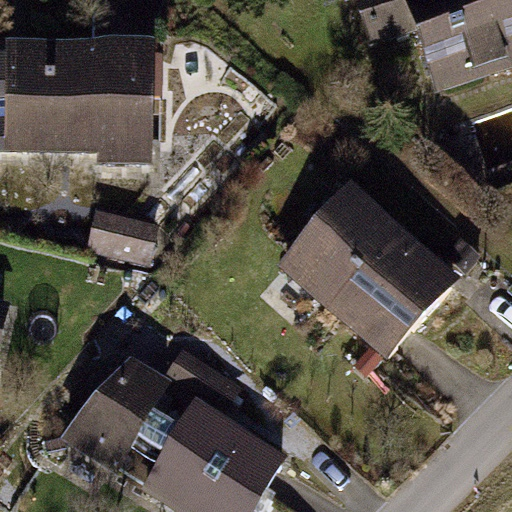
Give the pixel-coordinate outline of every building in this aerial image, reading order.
[(511,0),(364,0),(379,48),(424,34),(443,95),(511,73),(511,0)] [(12,65),(0,64),(0,158),(105,160),(105,170),(153,170),(155,54),(12,52),(12,65)] [(353,201),(288,274),(392,366),(457,293),(353,201)] [(159,235),(102,222),(94,256),(150,270),(159,235)] [(0,359),(9,320),(0,317),(0,359)] [(241,394),(186,361),(173,383),(229,415),(241,394)] [(169,469),(152,497),(176,511),(260,511),(286,470),(198,417),(182,443),(156,427),(172,400),(134,377),(73,448),(120,477),(137,450),(169,469)]
